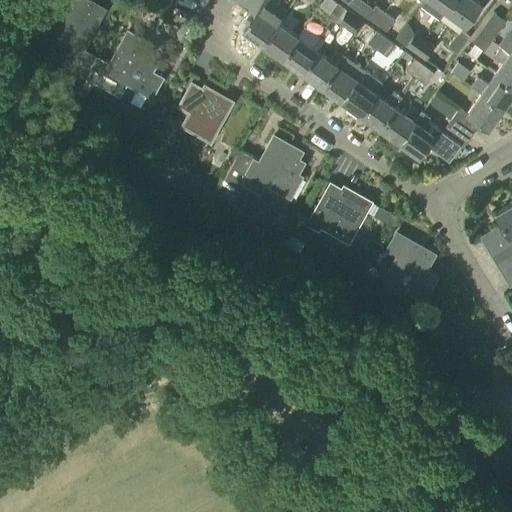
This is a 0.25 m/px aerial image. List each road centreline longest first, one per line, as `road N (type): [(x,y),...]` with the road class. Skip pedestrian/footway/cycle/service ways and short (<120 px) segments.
road 1 (track): [(426,511),(118,292)]
road 2 (residential): [(428,207),(206,38),(202,13)]
road 3 (track): [(249,386),(168,379),(110,388),(0,440)]
road 4 (residential): [(511,340),(428,207)]
road 5 (track): [(118,292),(0,207)]
